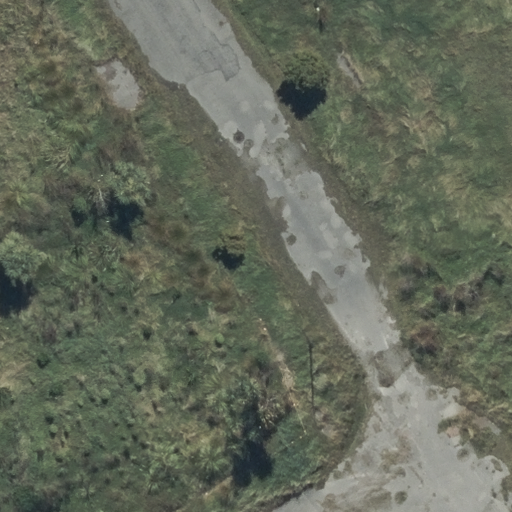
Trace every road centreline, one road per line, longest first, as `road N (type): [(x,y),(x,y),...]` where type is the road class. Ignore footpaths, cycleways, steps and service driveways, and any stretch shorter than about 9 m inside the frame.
road 1 (track): [(180,0),(509,511)]
road 2 (track): [(447,426),(318,511)]
